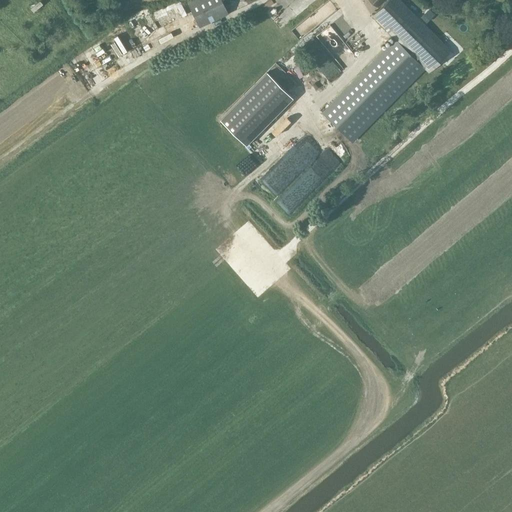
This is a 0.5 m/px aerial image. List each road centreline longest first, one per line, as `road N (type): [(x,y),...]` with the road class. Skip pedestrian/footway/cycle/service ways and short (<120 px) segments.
road 1 (track): [(223,248),(253,281),(511,51)]
road 2 (track): [(0,162),(180,39),(268,0)]
